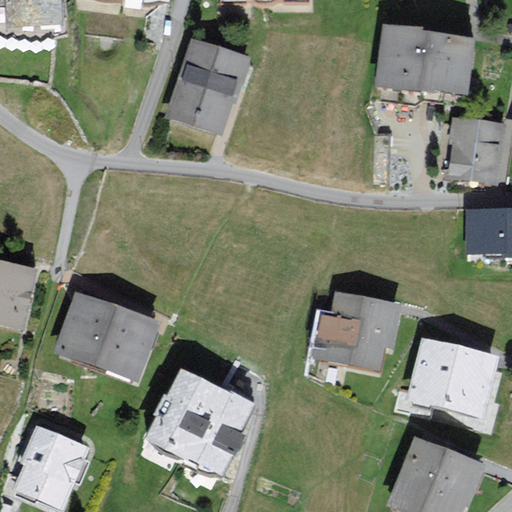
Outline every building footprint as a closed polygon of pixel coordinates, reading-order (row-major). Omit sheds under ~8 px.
[(36,26),(62,24),(60,0),(2,0),(5,29),(36,26)] [(168,0),(77,0),(77,4),(167,14),(168,0)] [(305,0),(223,0),(223,11),(306,11),(305,0)] [(476,49),(383,36),(374,94),(467,107),(476,49)] [(193,44),(166,125),(224,144),(237,103),(251,63),(193,44)] [(505,126),(451,121),(445,184),(498,189),(505,126)] [(511,269),(511,217),(462,218),(462,269),(511,269)] [(34,271),(0,263),(0,325),(22,330),(34,271)] [(160,320),(73,290),(52,351),(138,381),(160,320)] [(336,292),(332,318),(321,316),(313,358),(381,371),(385,347),(394,348),(402,302),(388,300),(336,292)] [(498,355),(422,339),(409,398),(486,414),(498,355)] [(254,404),(180,367),(146,436),(219,473),(254,404)] [(57,511),(60,511),(88,447),(38,426),(10,492),(57,511)] [(419,440),(390,509),(398,511),(459,511),(479,464),(419,440)]
